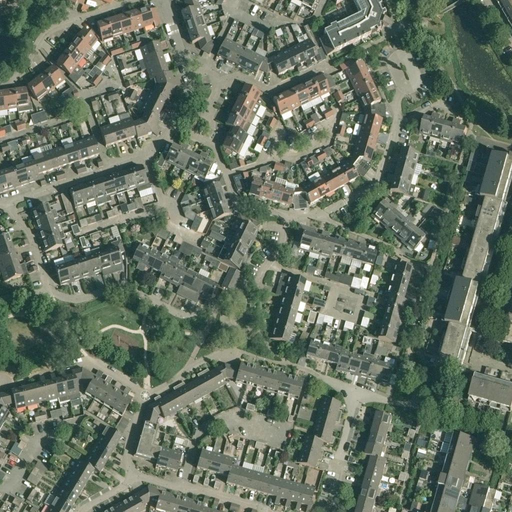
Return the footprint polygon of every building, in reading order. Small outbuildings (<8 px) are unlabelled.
[(303,0),(302,4),(311,9),(314,3),(315,0),(303,0)] [(327,56),(370,35),(369,33),(378,28),(379,25),(391,30),(393,24),(380,19),(382,16),(377,7),(380,5),(377,0),(332,0),(335,5),(345,0),(352,0),(360,16),(336,28),(331,18),(326,21),(330,30),(323,33),(325,37),(319,40),(327,56)] [(511,0),(496,0),(511,27),(511,0)] [(181,13),(185,23),(202,18),(198,3),(185,3),(188,11),(181,13)] [(155,9),(149,11),(148,8),(137,11),(143,29),(154,26),(154,29),(160,27),(155,9)] [(133,32),(143,29),(137,11),(127,15),(133,32)] [(123,35),(133,32),(127,15),(117,18),(123,35)] [(112,39),(123,35),(117,18),(106,21),(112,39)] [(185,23),(188,33),(206,28),(202,18),(185,23)] [(112,39),(106,21),(96,24),(102,42),(112,39)] [(192,44),(198,42),(201,50),(211,42),(206,28),(188,33),(192,44)] [(83,30),(76,39),(90,50),(97,41),(83,30)] [(76,39),(70,47),(78,53),(84,58),(90,50),(76,39)] [(225,40),(217,57),(227,61),(235,45),(225,40)] [(307,62),(309,61),(315,58),(317,58),(314,52),(311,46),(309,41),(299,46),(307,62)] [(201,50),(210,55),(215,44),(211,42),(201,50)] [(158,44),(140,50),(143,60),(161,54),(158,44)] [(227,61),(236,66),(245,49),(235,45),(227,61)] [(297,67),(300,66),(305,63),(308,69),(312,67),(309,61),(307,62),(299,46),(289,50),(297,67)] [(70,47),(63,56),(67,59),(77,67),(84,58),(78,53),(70,47)] [(236,66),(246,71),(254,54),(245,49),(236,66)] [(318,64),(326,60),(320,49),(318,50),(314,52),(317,58),(315,58),(318,64)] [(302,71),(300,66),(297,67),(289,50),(280,55),(287,71),(296,68),(298,73),(302,71)] [(143,60),(147,71),(164,65),(161,54),(143,60)] [(267,60),(254,54),(246,71),(256,76),(259,70),(267,74),(267,60)] [(108,64),(111,60),(105,55),(102,59),(108,64)] [(277,76),(287,71),(280,55),(267,60),(267,74),(275,70),(277,76)] [(56,64),(70,75),(72,72),(78,76),(82,70),(77,67),(67,59),(63,56),(56,64)] [(361,63),(359,64),(356,58),(350,61),(353,67),(345,71),(350,80),(366,73),(361,63)] [(105,67),(108,64),(102,59),(99,63),(105,67)] [(120,73),(127,70),(133,68),(132,64),(126,66),(119,68),(120,73)] [(147,71),(150,80),(168,75),(164,65),(147,71)] [(53,67),(53,68),(44,74),(55,88),(64,81),(53,67)] [(92,79),(98,84),(101,80),(99,78),(103,73),(95,67),(91,72),(89,70),(86,70),(84,70),(83,72),(92,79)] [(350,80),(355,90),(370,83),(366,73),(350,80)] [(44,74),(35,81),(41,89),(46,95),(55,88),(44,74)] [(180,86),(178,78),(173,80),(170,74),(168,75),(150,80),(150,81),(155,79),(158,88),(154,95),(149,92),(149,93),(166,101),(168,103),(173,93),(172,92),(174,88),(180,86)] [(322,77),(312,82),(320,98),(329,93),(322,77)] [(89,83),(95,87),(96,87),(98,84),(92,79),(89,83)] [(37,101),(46,95),(41,89),(35,81),(27,87),(37,101)] [(312,82),(302,86),(310,102),(320,98),(312,82)] [(355,90),(359,100),(375,93),(370,83),(355,90)] [(244,86),(240,96),(256,104),(260,94),(244,86)] [(302,86),(292,91),(300,107),(310,102),(302,86)] [(31,104),(28,104),(25,90),(14,91),(17,109),(18,114),(32,111),(31,104)] [(79,98),(76,91),(72,92),(70,90),(67,92),(62,95),(69,105),(75,99),(79,98)] [(14,91),(4,93),(6,111),(17,109),(14,91)] [(292,91),(282,96),(290,112),(300,107),(292,91)] [(161,110),(166,101),(149,93),(144,102),(161,110)] [(359,100),(364,110),(364,113),(371,113),(371,109),(379,106),(377,104),(380,102),(375,93),(359,100)] [(240,96),(235,106),(256,116),(261,107),(255,104),(256,104),(240,96)] [(273,100),(275,105),(277,111),(280,116),(290,112),(282,96),(273,100)] [(144,102),(139,111),(156,120),(161,110),(144,102)] [(235,106),(230,115),(251,126),(256,116),(235,106)] [(265,120),(270,110),(263,107),(258,116),(265,120)] [(157,137),(161,129),(156,127),(159,121),(156,120),(139,111),(139,112),(144,114),(141,122),(132,124),(131,119),(130,119),(136,137),(137,140),(147,136),(147,135),(151,134),(157,137)] [(365,116),(362,127),(378,131),(381,121),(379,120),(380,118),(372,115),(371,113),(364,113),(365,116)] [(419,135),(430,138),(437,115),(433,113),(431,120),(424,118),(419,135)] [(248,136),(246,135),(251,126),(230,115),(225,125),(233,129),(248,136)] [(430,138),(441,141),(446,124),(439,122),(441,116),(437,115),(430,138)] [(130,119),(120,123),(126,140),(136,137),(130,119)] [(452,126),(446,124),(441,141),(451,143),(458,120),(454,119),(452,126)] [(467,130),(460,128),(462,122),(458,120),(451,143),(462,147),(467,130)] [(120,123),(110,126),(116,144),(126,140),(120,123)] [(225,125),(225,126),(231,129),(227,138),(243,146),(248,136),(233,129),(225,125)] [(99,129),(105,147),(116,144),(110,126),(99,129)] [(362,127),(358,137),(375,142),(378,131),(362,127)] [(358,137),(356,147),(372,152),(375,142),(358,137)] [(99,155),(93,138),(83,141),(89,159),(99,155)] [(238,156),(243,146),(227,138),(222,148),(238,156)] [(83,141),(73,144),(78,162),(89,159),(83,141)] [(11,143),(9,144),(11,151),(9,151),(10,154),(17,151),(14,142),(11,143)] [(73,144),(62,148),(68,165),(78,162),(73,144)] [(172,146),(167,156),(162,154),(157,164),(155,165),(154,166),(162,169),(165,162),(175,167),(185,145),(182,144),(179,149),(172,146)] [(175,167),(184,171),(192,155),(186,153),(189,147),(185,145),(175,167)] [(47,172),(58,169),(52,151),(50,146),(40,149),(42,154),(41,154),(47,172)] [(356,147),(352,158),(351,161),(356,165),(358,162),(366,165),(367,162),(369,163),(372,152),(356,147)] [(58,169),(68,165),(62,148),(52,151),(58,169)] [(46,185),(44,179),(42,174),(47,172),(41,154),(39,149),(29,152),(33,163),(39,181),(41,187),(46,185)] [(402,150),(400,156),(393,155),(392,158),(416,165),(419,154),(413,153),(406,151),(402,150)] [(198,159),(192,155),(184,171),(194,176),(204,155),(201,153),(198,159)] [(318,163),(323,161),(319,154),(315,156),(318,163)] [(212,165),(205,162),(208,156),(204,155),(194,176),(204,181),(212,165)] [(438,367),(460,373),(472,331),(467,330),(479,288),(484,289),(507,206),(503,205),(511,171),(511,156),(509,161),(493,156),(481,198),(485,200),(462,283),(457,281),(445,324),(450,325),(438,367)] [(398,164),(396,171),(413,176),(416,165),(392,158),(391,162),(398,164)] [(349,163),(340,168),(348,184),(357,179),(356,176),(359,175),(354,168),(356,165),(351,161),(349,163)] [(33,163),(23,166),(25,172),(29,184),(39,181),(33,163)] [(416,175),(423,177),(426,167),(419,165),(416,175)] [(23,166),(12,170),(18,187),(29,184),(25,172),(23,166)] [(146,167),(142,168),(131,171),(138,193),(151,189),(149,184),(147,184),(144,174),(148,173),(146,167)] [(340,168),(330,174),(339,189),(348,184),(340,168)] [(12,170),(3,173),(6,184),(8,191),(18,187),(12,170)] [(131,171),(121,175),(126,192),(136,189),(138,193),(131,171)] [(396,171),(394,177),(387,176),(386,179),(410,186),(413,176),(396,171)] [(0,193),(8,191),(6,184),(3,173),(0,173),(0,193)] [(248,196),(259,198),(264,181),(257,180),(259,175),(252,173),(251,179),(253,180),(248,196)] [(330,174),(321,179),(330,194),(339,189),(330,174)] [(121,175),(110,178),(116,195),(126,192),(121,175)] [(112,202),(110,197),(116,195),(110,178),(100,182),(107,203),(112,202)] [(321,179),(312,184),(320,199),(330,194),(321,179)] [(390,191),(407,196),(412,198),(415,187),(410,186),(386,179),(385,182),(392,184),(390,191)] [(259,198),(269,201),(274,184),(264,181),(259,198)] [(100,182),(90,185),(97,207),(107,203),(100,182)] [(225,183),(218,185),(201,191),(205,201),(222,196),(220,190),(226,187),(225,183)] [(290,207),(290,204),(293,205),(295,197),(299,197),(298,190),(297,190),(298,187),(298,184),(296,183),(296,186),(286,183),(285,187),(280,204),(290,207)] [(269,201),(280,204),(285,187),(274,184),(269,201)] [(312,184),(302,189),(298,190),(299,197),(303,196),(307,203),(309,202),(311,204),(320,199),(312,184)] [(85,205),(95,202),(97,207),(90,185),(79,188),(85,205)] [(69,192),(75,209),(85,205),(79,188),(69,192)] [(230,200),(224,202),(222,196),(205,201),(208,212),(232,204),(230,200)] [(371,216),(380,223),(395,205),(392,202),(388,207),(383,203),(371,216)] [(233,207),(232,204),(208,212),(212,222),(229,216),(226,209),(233,207)] [(380,223),(388,230),(394,223),(403,212),(395,205),(380,223)] [(47,206),(30,211),(34,222),(56,215),(55,210),(49,212),(47,206)] [(435,208),(429,214),(441,221),(444,214),(435,208)] [(388,230),(396,237),(412,219),(403,212),(394,223),(388,230)] [(187,220),(193,223),(195,217),(190,214),(187,220)] [(234,224),(240,227),(237,233),(253,241),(258,231),(247,226),(250,220),(238,214),(234,224)] [(34,222),(38,233),(55,227),(52,220),(58,219),(56,215),(34,222)] [(396,237),(404,244),(416,231),(411,227),(415,222),(412,219),(396,237)] [(217,235),(220,229),(212,226),(210,231),(217,235)] [(38,233),(41,243),(58,237),(55,227),(38,233)] [(315,230),(309,228),(305,227),(303,233),(297,232),(294,242),(300,244),(298,250),(309,253),(314,236),(315,230)] [(428,241),(424,238),(425,238),(416,231),(404,244),(413,251),(420,243),(424,246),(428,241)] [(0,250),(11,246),(8,235),(2,237),(0,232),(0,250)] [(208,244),(213,234),(210,232),(205,242),(208,244)] [(320,238),(314,236),(309,253),(319,256),(325,233),(322,232),(320,238)] [(228,236),(227,240),(248,250),(253,241),(237,233),(234,239),(228,236)] [(331,259),(332,255),(331,255),(334,242),(328,240),(330,235),(325,233),(319,256),(331,259)] [(63,235),(58,237),(41,243),(45,253),(61,247),(59,241),(65,239),(63,235)] [(454,236),(451,245),(459,247),(462,239),(454,236)] [(331,255),(332,255),(341,258),(346,240),(335,237),(334,242),(331,255)] [(243,260),(248,250),(227,240),(222,238),(220,241),(225,243),(222,249),(243,260)] [(341,258),(352,261),(357,243),(346,240),(341,258)] [(106,252),(112,269),(113,273),(122,270),(122,266),(118,254),(124,252),(121,241),(111,244),(113,250),(106,252)] [(352,261),(362,264),(367,246),(357,243),(352,261)] [(132,260),(139,263),(136,269),(140,270),(145,259),(150,249),(140,244),(132,260)] [(0,250),(0,261),(15,256),(11,246),(0,250)] [(373,267),(378,249),(367,246),(362,264),(373,267)] [(113,273),(112,269),(106,252),(100,254),(98,249),(94,250),(101,273),(103,276),(113,273)] [(146,267),(152,270),(160,254),(150,249),(145,259),(140,270),(143,272),(146,267)] [(162,249),(160,254),(152,270),(161,274),(159,278),(161,275),(167,263),(168,263),(170,259),(163,256),(166,251),(162,249)] [(217,259),(238,270),(243,260),(222,249),(217,259)] [(92,257),(86,259),(91,276),(101,273),(94,250),(90,252),(92,257)] [(0,261),(0,270),(1,273),(18,267),(15,256),(0,261)] [(216,261),(206,257),(204,261),(210,264),(209,266),(213,268),(216,261)] [(86,259),(75,262),(81,279),(91,276),(86,259)] [(75,262),(65,266),(70,283),(81,279),(75,262)] [(159,278),(169,283),(176,268),(168,264),(168,263),(167,263),(161,275),(159,278)] [(406,263),(405,267),(394,265),(391,275),(408,280),(411,269),(412,265),(406,263)] [(24,265),(18,267),(1,273),(4,283),(27,275),(27,273),(24,265)] [(55,269),(50,271),(52,277),(57,276),(60,286),(70,283),(65,266),(55,269)] [(169,283),(180,288),(183,280),(187,272),(176,268),(169,283)] [(230,269),(228,273),(239,278),(241,274),(230,269)] [(180,288),(178,293),(181,294),(181,296),(186,298),(193,284),(196,277),(187,272),(183,280),(180,288)] [(228,273),(226,277),(237,283),(239,278),(228,273)] [(326,274),(324,279),(330,281),(330,282),(334,283),(336,277),(326,274)] [(302,292),(305,282),(288,277),(283,275),(282,279),(280,280),(278,285),(302,292)] [(391,275),(389,286),(405,290),(408,280),(391,275)] [(345,286),(347,277),(341,276),(340,278),(338,284),(345,286)] [(197,302),(199,297),(206,282),(196,277),(193,284),(186,298),(192,301),(194,300),(197,302)] [(226,277),(224,282),(235,287),(237,283),(226,277)] [(347,277),(345,286),(351,288),(353,279),(347,277)] [(361,281),(359,289),(366,291),(368,280),(362,278),(361,281)] [(216,286),(206,282),(199,297),(209,301),(216,286)] [(221,287),(233,292),(235,287),(224,282),(221,287)] [(299,303),(302,292),(278,285),(277,291),(278,293),(277,296),(299,303)] [(389,286),(386,296),(407,302),(403,300),(405,290),(389,286)] [(282,298),(279,308),(296,313),(299,303),(277,296),(282,298)] [(389,298),(387,308),(404,313),(407,302),(386,296),(386,297),(389,298)] [(324,310),(325,305),(326,303),(313,300),(311,306),(324,310)] [(279,308),(276,318),(293,323),(296,313),(279,308)] [(387,308),(384,318),(401,323),(404,313),(387,308)] [(276,318),(273,328),(290,334),(293,323),(276,318)] [(384,318),(381,328),(398,333),(401,323),(384,318)] [(511,318),(509,318),(502,342),(511,344),(511,318)] [(287,345),(290,334),(273,328),(270,339),(287,345)] [(378,339),(395,344),(398,333),(381,328),(378,339)] [(306,357),(316,360),(321,343),(311,340),(306,357)] [(387,351),(389,345),(378,342),(377,348),(383,350),(387,351)] [(316,360),(327,363),(329,355),(332,346),(321,343),(316,360)] [(327,363),(337,366),(341,353),(342,353),(343,349),(332,346),(329,355),(327,363)] [(336,370),(347,373),(352,356),(342,353),(341,353),(337,366),(336,370)] [(347,373),(357,376),(362,359),(352,356),(347,373)] [(357,376),(368,379),(373,362),(362,359),(357,376)] [(368,379),(378,382),(383,365),(373,362),(368,379)] [(241,363),(239,369),(235,381),(235,383),(246,386),(251,366),(241,363)] [(224,365),(216,370),(225,385),(222,380),(226,378),(224,365)] [(226,378),(230,379),(233,368),(224,365),(226,378)] [(388,385),(393,368),(383,365),(378,382),(388,385)] [(246,386),(256,389),(262,369),(251,366),(246,386)] [(230,379),(235,381),(239,369),(233,368),(230,379)] [(60,373),(62,380),(64,379),(69,402),(80,399),(79,394),(76,383),(80,382),(82,369),(71,372),(72,377),(66,379),(64,372),(60,373)] [(80,382),(83,384),(89,373),(82,369),(80,382)] [(256,389),(266,392),(272,372),(262,369),(256,389)] [(216,370),(209,373),(207,370),(202,373),(213,392),(225,385),(216,370)] [(84,395),(94,400),(104,383),(100,380),(103,374),(98,371),(95,377),(89,387),(84,395)] [(266,392),(277,394),(282,375),(272,372),(266,392)] [(83,384),(89,387),(95,377),(89,373),(83,384)] [(197,376),(199,379),(192,383),(201,399),(213,392),(202,373),(197,376)] [(472,374),(471,374),(471,375),(469,382),(473,383),(469,399),(511,411),(511,410),(511,388),(475,378),(476,376),(476,375),(472,374)] [(50,376),(51,382),(53,382),(57,399),(59,404),(69,402),(64,379),(62,380),(55,381),(54,375),(50,376)] [(293,378),(282,375),(277,394),(287,397),(293,378)] [(39,378),(40,385),(43,384),(47,402),(57,399),(53,382),(51,382),(45,384),(43,377),(39,378)] [(107,377),(104,383),(94,400),(103,406),(113,388),(109,385),(112,380),(107,377)] [(287,397),(298,400),(303,381),(293,378),(287,397)] [(117,382),(113,388),(103,406),(109,409),(106,414),(109,416),(112,411),(123,394),(122,394),(118,391),(122,385),(117,382)] [(183,383),(178,386),(188,405),(201,399),(192,383),(185,387),(183,383)] [(43,384),(40,385),(32,387),(36,405),(47,402),(43,384)] [(173,389),(174,393),(168,396),(176,412),(188,405),(178,386),(173,389)] [(32,387),(21,390),(26,407),(36,405),(32,387)] [(122,417),(132,399),(127,397),(131,391),(126,388),(122,394),(123,394),(112,411),(122,417)] [(21,390),(5,394),(8,405),(14,404),(15,410),(26,407),(21,390)] [(153,400),(155,403),(161,414),(164,419),(176,412),(168,396),(161,400),(159,397),(153,400)] [(338,412),(340,404),(322,399),(319,413),(340,419),(342,413),(338,412)] [(0,401),(0,421),(3,424),(9,414),(2,410),(4,406),(0,401)] [(155,403),(148,407),(157,415),(161,414),(155,403)] [(156,419),(157,415),(148,407),(145,416),(156,419)] [(319,413),(315,426),(333,431),(335,423),(338,424),(340,419),(319,413)] [(377,414),(374,425),(392,430),(393,426),(390,425),(392,418),(377,414)] [(158,427),(158,426),(155,425),(156,419),(145,416),(143,422),(158,427)] [(156,434),(158,427),(143,422),(141,430),(156,434)] [(374,425),(371,435),(386,439),(388,432),(391,433),(392,430),(374,425)] [(334,439),(331,438),(333,431),(315,426),(312,439),(322,442),(332,445),(334,439)] [(122,437),(106,427),(100,437),(116,446),(122,437)] [(141,430),(139,439),(154,443),(156,434),(141,430)] [(475,440),(454,434),(451,445),(472,451),(475,440)] [(371,435),(368,445),(386,450),(387,447),(384,446),(386,439),(371,435)] [(100,437),(95,446),(111,456),(116,446),(100,437)] [(305,437),(301,450),(322,456),(324,451),(320,449),(322,442),(312,439),(305,437)] [(139,439),(137,445),(133,457),(157,463),(161,449),(153,446),(154,443),(139,439)] [(368,445),(365,456),(386,462),(386,461),(380,460),(382,453),(385,454),(386,450),(368,445)] [(451,445),(448,455),(469,461),(472,451),(451,445)] [(95,446),(89,455),(105,465),(111,456),(95,446)] [(156,466),(166,469),(171,452),(161,449),(157,463),(156,466)] [(315,469),(317,461),(321,462),(322,456),(301,450),(298,464),(315,469)] [(196,469),(207,472),(212,454),(201,451),(196,469)] [(182,455),(171,452),(166,469),(177,472),(182,455)] [(207,472),(218,475),(223,457),(212,454),(207,472)] [(89,455),(84,464),(83,465),(94,471),(93,471),(99,475),(105,465),(89,455)] [(448,455),(445,466),(467,472),(469,461),(448,455)] [(372,458),(369,468),(386,473),(387,469),(384,468),(386,462),(365,456),(372,458)] [(226,484),(233,460),(223,457),(218,475),(227,477),(226,484)] [(226,484),(237,487),(242,469),(232,467),(234,460),(233,460),(226,484)] [(78,461),(72,471),(88,480),(93,471),(94,471),(83,465),(84,464),(78,461)] [(291,475),(295,477),(298,466),(287,463),(286,467),(293,469),(291,475)] [(445,466),(442,476),(464,482),(466,474),(467,472),(445,466)] [(369,468),(366,478),(380,482),(382,476),(385,477),(386,473),(369,468)] [(237,487),(247,490),(252,472),(242,469),(237,487)] [(72,471),(66,480),(82,490),(88,480),(72,471)] [(247,490),(257,493),(262,475),(252,472),(247,490)] [(257,493),(268,496),(273,478),(262,475),(257,493)] [(442,476),(439,487),(461,493),(464,482),(442,476)] [(279,505),(280,499),(278,499),(283,481),(273,478),(268,496),(276,498),(274,504),(279,505)] [(366,478),(363,489),(381,494),(382,490),(379,489),(380,482),(366,478)] [(77,499),(82,490),(66,480),(61,489),(77,499)] [(290,502),(289,502),(294,484),(283,481),(278,499),(280,499),(286,501),(285,507),(289,508),(290,502)] [(304,487),(294,484),(289,502),(290,502),(297,504),(295,510),(299,511),(301,505),(299,505),(304,487)] [(483,487),(478,486),(475,485),(472,496),(494,502),(497,491),(483,487)] [(147,489),(141,492),(147,503),(149,502),(151,503),(154,491),(155,489),(148,487),(147,489)] [(315,490),(304,487),(299,505),(301,505),(307,507),(305,511),(310,511),(311,509),(309,508),(315,490)] [(439,487),(436,497),(458,503),(461,493),(439,487)] [(61,489),(55,498),(71,508),(77,499),(61,489)] [(363,489),(360,499),(375,503),(377,497),(379,497),(381,494),(363,489)] [(155,510),(161,511),(166,511),(171,495),(154,491),(151,503),(157,505),(155,510)] [(141,492),(126,500),(132,511),(143,511),(145,511),(142,506),(147,503),(141,492)] [(416,492),(414,499),(421,501),(423,494),(416,492)] [(166,511),(177,511),(181,498),(171,495),(166,511)] [(489,511),(490,511),(494,502),(472,496),(469,506),(489,511)] [(436,497),(433,507),(449,511),(455,511),(458,503),(436,497)] [(55,498),(50,508),(56,511),(68,511),(71,508),(55,498)] [(177,511),(188,511),(192,501),(181,498),(177,511)] [(360,499),(357,509),(366,511),(375,511),(376,511),(373,510),(375,503),(360,499)] [(132,511),(126,500),(117,506),(120,511),(132,511)] [(199,511),(201,509),(202,504),(192,501),(188,511),(199,511)]
